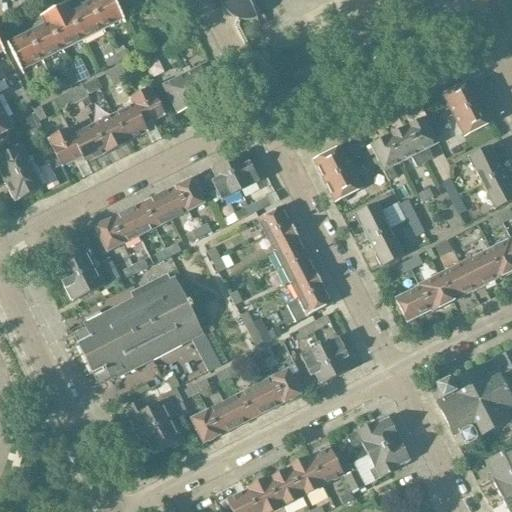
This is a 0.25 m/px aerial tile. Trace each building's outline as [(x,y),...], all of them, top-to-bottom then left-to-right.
[(112,0),(92,0),(87,2),(102,31),(123,20),(112,0)] [(220,0),(221,3),(223,7),(228,16),(235,20),(237,21),(239,21),(241,21),(243,22),(245,22),(249,21),(251,21),(253,20),(255,19),(262,16),(254,1),(254,0),(220,0)] [(87,2),(71,11),(68,12),(82,41),(102,31),(87,2)] [(39,18),(42,25),(47,23),(61,52),(82,41),(68,12),(71,11),(67,3),(39,18)] [(47,23),(42,25),(27,33),(41,62),(61,52),(47,23)] [(173,27),(162,32),(166,39),(176,34),(173,27)] [(151,37),(155,45),(166,39),(162,32),(151,37)] [(5,44),(6,45),(20,73),(41,62),(27,33),(5,44)] [(180,52),(174,40),(166,44),(172,55),(180,52)] [(172,55),(166,44),(159,48),(163,55),(165,59),(172,55)] [(125,50),(114,56),(118,63),(129,58),(125,50)] [(103,61),(107,69),(118,63),(114,56),(103,61)] [(424,59),(419,62),(421,67),(427,65),(424,59)] [(204,65),(183,76),(197,104),(218,94),(204,65)] [(126,79),(120,67),(113,71),(118,83),(126,79)] [(74,76),(77,83),(88,78),(85,71),(74,76)] [(118,83),(113,71),(106,75),(112,86),(118,83)] [(176,115),(197,104),(183,76),(161,86),(176,115)] [(64,81),(53,86),(57,94),(68,88),(64,81)] [(470,82),(441,96),(452,117),(480,103),(470,82)] [(43,92),(46,99),(57,94),(53,86),(43,92)] [(85,94),(81,87),(75,90),(80,102),(84,109),(90,106),(85,94)] [(127,100),(131,106),(143,128),(143,127),(164,117),(149,89),(127,100)] [(25,97),(21,91),(21,90),(10,95),(14,102),(25,97)] [(80,102),(75,90),(67,94),(72,106),(80,102)] [(29,105),(25,97),(14,102),(18,111),(21,109),(29,105)] [(480,103),(452,117),(463,138),(491,124),(480,103)] [(131,106),(111,116),(125,145),(147,134),(143,127),(143,128),(131,106)] [(39,108),(32,112),(37,123),(45,119),(39,108)] [(1,109),(0,109),(0,135),(11,130),(1,109)] [(111,116),(91,126),(105,155),(125,145),(111,116)] [(436,116),(425,122),(429,129),(440,123),(436,116)] [(424,119),(405,128),(423,164),(432,160),(427,150),(437,145),(432,136),(429,129),(425,122),(424,119)] [(440,123),(429,129),(432,136),(443,131),(440,123)] [(91,126),(71,136),(70,137),(81,159),(84,166),(105,155),(91,126)] [(32,140),(43,135),(39,127),(28,133),(32,140)] [(405,128),(387,137),(401,164),(410,159),(415,169),(423,164),(405,128)] [(60,169),(74,162),(81,159),(70,137),(71,136),(68,130),(46,141),(60,169)] [(374,157),(378,164),(387,183),(396,178),(391,169),(401,164),(387,137),(369,146),(370,150),(374,157)] [(0,157),(0,178),(2,183),(31,168),(20,147),(0,157)] [(340,147),(312,162),(322,183),(351,169),(340,147)] [(489,147),(466,159),(472,171),(473,171),(480,185),(502,174),(495,160),(496,159),(489,147)] [(359,155),(363,163),(374,157),(370,150),(359,155)] [(243,166),(238,155),(223,162),(239,193),(258,183),(248,163),(243,166)] [(53,157),(46,160),(52,171),(59,168),(53,157)] [(374,157),(363,163),(367,170),(378,164),(374,157)] [(223,162),(209,169),(215,180),(210,182),(220,202),(239,193),(223,162)] [(31,168),(2,183),(13,204),(42,189),(31,168)] [(351,169),(322,183),(333,204),(362,190),(351,169)] [(502,174),(480,185),(487,199),(493,211),(511,201),(511,191),(510,187),(509,188),(502,174)] [(177,186),(173,188),(186,214),(203,205),(190,180),(186,182),(180,184),(177,186)] [(448,180),(441,184),(447,195),(454,191),(448,180)] [(173,188),(157,196),(170,222),(186,214),(173,188)] [(417,196),(421,203),(432,198),(428,191),(417,196)] [(454,191),(447,195),(452,205),(459,202),(454,191)] [(157,196),(141,204),(154,230),(170,222),(157,196)] [(243,210),(245,214),(247,217),(269,206),(265,199),(243,210)] [(398,206),(404,217),(411,213),(406,202),(398,206)] [(459,202),(452,205),(457,216),(465,213),(459,202)] [(141,204),(125,212),(138,238),(154,230),(141,204)] [(376,204),(353,216),(359,229),(360,228),(367,242),(389,231),(382,217),(376,204)] [(281,208),(256,221),(264,238),(290,225),(281,208)] [(511,218),(508,211),(497,217),(501,224),(511,218)] [(125,212),(109,220),(122,246),(138,238),(125,212)] [(411,213),(404,217),(409,228),(417,224),(411,213)] [(497,217),(487,222),(490,230),(501,224),(497,217)] [(102,224),(92,229),(105,255),(122,246),(109,220),(105,223),(102,224)] [(417,224),(409,228),(415,238),(422,235),(417,224)] [(206,225),(195,231),(198,238),(210,233),(206,225)] [(290,225),(264,238),(272,254),(298,241),(290,225)] [(184,236),(188,244),(198,238),(195,231),(184,236)] [(389,231),(367,242),(374,256),(373,257),(380,269),(403,257),(397,245),(396,245),(389,231)] [(509,239),(487,250),(501,279),(511,273),(511,246),(509,241),(510,241),(509,239)] [(314,273),(298,241),(272,254),(289,286),(314,273)] [(54,263),(61,276),(61,277),(73,271),(76,278),(85,274),(90,283),(99,278),(82,245),(70,251),(71,254),(54,263)] [(175,245),(164,251),(168,258),(179,253),(175,245)] [(213,249),(206,253),(211,264),(218,260),(213,249)] [(487,250),(468,260),(475,274),(464,280),(471,294),(470,294),(471,295),(483,289),(483,288),(493,282),(494,283),(501,279),(487,250)] [(154,256),(158,264),(168,258),(164,251),(154,256)] [(417,258),(405,264),(409,271),(421,266),(417,258)] [(100,263),(106,274),(113,271),(108,259),(100,263)] [(224,271),(218,260),(211,264),(217,274),(224,271)] [(468,260),(437,275),(452,304),(460,300),(460,299),(470,294),(471,294),(464,280),(475,274),(468,260)] [(143,262),(132,267),(136,274),(147,269),(143,262)] [(405,264),(395,269),(399,276),(409,271),(405,264)] [(121,273),(125,280),(136,274),(132,267),(121,273)] [(61,277),(61,276),(58,278),(71,304),(104,287),(99,278),(90,283),(85,274),(76,278),(73,271),(61,277)] [(113,271),(106,274),(111,285),(119,281),(113,271)] [(314,273),(289,286),(297,301),(322,289),(314,273)] [(416,286),(417,288),(430,313),(429,313),(430,315),(452,304),(437,275),(416,286)] [(202,336),(195,323),(200,321),(184,290),(180,292),(173,279),(168,281),(166,276),(129,295),(132,301),(114,310),(114,309),(82,326),(84,329),(71,335),(97,386),(109,380),(111,383),(133,371),(179,347),(179,348),(191,342),(196,352),(206,347),(201,336),(202,336)] [(406,325),(429,313),(430,313),(417,288),(393,300),(406,325)] [(322,289),(297,301),(286,307),(295,324),(331,306),(322,289)] [(235,293),(228,296),(233,307),(241,303),(235,293)] [(246,314),(238,317),(244,328),(251,324),(246,314)] [(325,317),(318,321),(306,327),(310,334),(329,325),(325,317)] [(258,339),(251,324),(244,328),(254,348),(276,337),(273,331),(258,339)] [(306,327),(297,332),(300,339),(310,334),(306,327)] [(337,339),(318,349),(334,379),(348,372),(343,361),(347,359),(337,339)] [(268,349),(258,355),(261,362),(272,357),(268,349)] [(318,349),(299,358),(309,378),(314,376),(319,387),(334,379),(318,349)] [(511,352),(435,390),(441,401),(434,404),(452,439),(458,436),(464,447),(511,422),(511,352)] [(258,355),(246,360),(250,368),(261,362),(258,355)] [(236,365),(226,371),(229,378),(240,373),(236,365)] [(229,378),(226,371),(215,376),(219,384),(229,378)] [(287,371),(269,379),(282,405),(287,403),(290,402),(293,400),(295,398),(300,396),(287,371)] [(174,378),(165,382),(170,393),(174,391),(179,388),(174,378)] [(269,379),(254,387),(267,413),(282,405),(269,379)] [(205,381),(193,387),(196,395),(208,389),(205,381)] [(196,395),(193,387),(183,392),(187,400),(196,395)] [(254,387),(238,395),(251,421),(267,413),(254,387)] [(139,402),(124,410),(141,445),(145,443),(145,442),(157,436),(154,429),(161,425),(158,417),(167,412),(173,408),(179,419),(186,415),(174,391),(170,393),(159,398),(162,402),(144,411),(139,402)] [(238,395),(222,404),(235,429),(251,421),(238,395)] [(222,404),(205,412),(217,438),(235,429),(222,404)] [(183,445),(167,412),(158,417),(161,425),(154,429),(157,436),(145,442),(145,443),(152,457),(169,448),(170,451),(183,445)] [(189,420),(202,446),(206,444),(209,443),(212,441),(214,440),(217,438),(205,412),(189,420)] [(375,425),(374,423),(345,438),(357,462),(358,461),(358,460),(398,441),(387,419),(375,425)] [(398,441),(358,460),(358,461),(365,474),(368,472),(373,483),(398,470),(397,468),(409,462),(398,441)] [(328,449),(308,460),(323,488),(343,478),(351,495),(363,489),(355,472),(351,473),(348,466),(346,467),(338,451),(331,455),(328,449)] [(511,449),(484,463),(493,481),(493,482),(511,472),(511,449)] [(285,469),(286,471),(288,470),(302,499),(323,488),(308,460),(307,458),(285,469)] [(286,471),(267,480),(281,509),(302,499),(288,470),(286,471)] [(511,494),(511,472),(493,482),(493,481),(491,482),(500,501),(511,494)] [(245,490),(245,491),(256,511),(275,511),(281,509),(267,480),(266,479),(245,490)] [(256,511),(245,491),(225,501),(229,509),(223,511),(256,511)] [(341,506),(352,500),(349,493),(338,499),(341,506)] [(511,511),(511,494),(500,501),(505,511),(511,511)]
